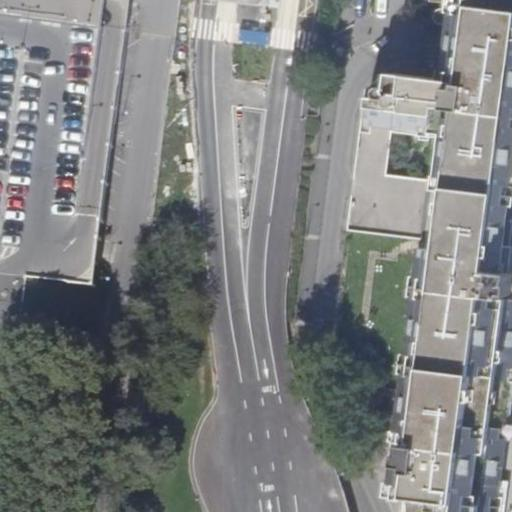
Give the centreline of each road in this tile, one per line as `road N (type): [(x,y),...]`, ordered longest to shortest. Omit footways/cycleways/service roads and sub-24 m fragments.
road 1 (residential): [(511,69),(394,55),(358,66),(346,83),(313,323),(327,394),(378,511)]
road 2 (unclassified): [(95,511),(159,0)]
